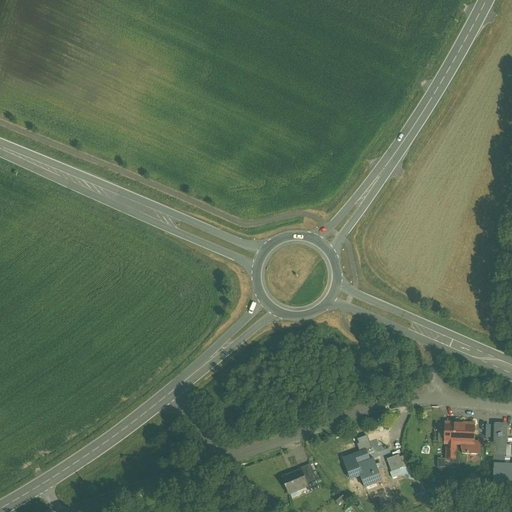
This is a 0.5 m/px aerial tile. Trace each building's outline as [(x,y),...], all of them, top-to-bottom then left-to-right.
[(474,425),(446,423),(445,444),(446,445),(445,459),(445,460),(455,460),(456,445),(460,445),(462,454),(480,455),(480,445),(473,445),(474,425)] [(511,466),(504,466),(505,440),(494,440),(492,491),(511,491),(511,466)] [(399,456),(387,460),(391,473),(403,468),(399,456)] [(373,459),(357,465),(360,473),(359,474),(362,481),(363,480),(366,489),(382,483),(373,459)] [(455,460),(445,460),(445,459),(437,459),(437,469),(455,469),(455,460)] [(310,465),(300,469),(300,471),(307,487),(317,483),(310,465)] [(300,471),(282,479),(288,495),(307,487),(300,471)] [(310,489),(293,495),(295,500),(311,493),(310,489)]
